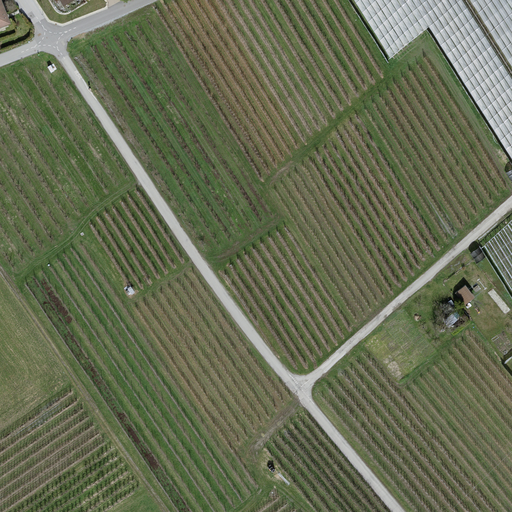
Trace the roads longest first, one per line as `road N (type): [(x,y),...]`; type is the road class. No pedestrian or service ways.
road 1 (unclassified): [(396,511),(227,301),(51,39)]
road 2 (track): [(0,265),(166,511)]
